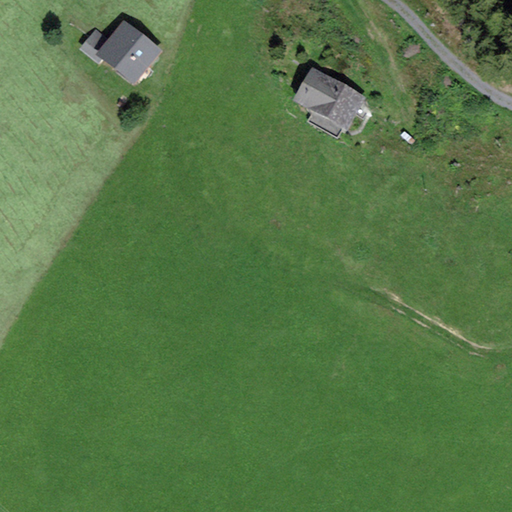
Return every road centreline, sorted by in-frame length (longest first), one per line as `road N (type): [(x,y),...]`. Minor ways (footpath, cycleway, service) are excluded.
road 1 (track): [(391,0),(511,105)]
road 2 (track): [(351,0),(379,41),(411,120)]
